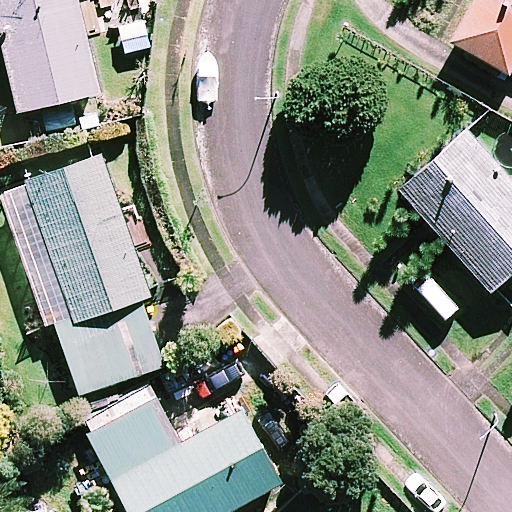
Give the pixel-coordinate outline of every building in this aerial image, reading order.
[(0,0),(0,39),(16,108),(97,89),(76,0),(0,0)] [(511,0),(464,0),(443,37),(505,71),(511,58),(511,0)] [(511,263),(511,183),(462,127),(396,187),(485,288),(511,263)] [(146,291),(98,152),(0,185),(0,198),(42,321),(51,318),(76,391),(160,362),(137,294),(146,291)] [(177,440),(153,395),(84,432),(126,511),(216,511),(277,480),(239,407),(177,440)]
